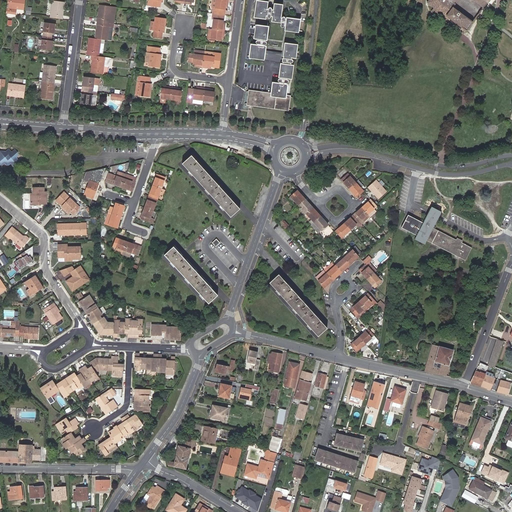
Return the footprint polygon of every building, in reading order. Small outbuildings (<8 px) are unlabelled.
[(7,0),(6,13),(16,14),(16,9),(24,10),(25,0),(7,0)] [(62,11),(64,11),(65,2),(53,0),(51,18),(61,19),(62,11)] [(228,4),(228,0),(216,0),(215,8),(213,8),(212,13),(224,15),(225,8),(226,3),(228,4)] [(298,31),(300,20),(287,18),(287,19),(285,19),(285,18),(284,17),(283,17),(282,17),(282,18),(281,18),(283,4),(274,3),(273,9),(272,9),(272,8),(271,7),(270,7),(269,7),(268,8),(268,9),(267,9),(268,1),(260,0),(256,0),(254,15),(266,17),(266,15),(267,16),(267,17),(269,18),(270,18),(271,17),(271,16),(272,16),(272,20),(281,21),(281,25),(281,26),(282,27),(283,27),(284,27),(284,26),(286,26),(286,29),(298,31)] [(429,0),(428,2),(435,7),(432,11),(463,34),(465,30),(466,31),(473,22),(453,7),(456,4),(454,2),(455,0),(471,0),(473,2),(475,1),(484,8),(490,0),(429,0)] [(98,18),(97,22),(99,22),(109,23),(112,6),(100,5),(98,14),(100,14),(99,18),(98,18)] [(212,29),(224,31),(225,27),(222,27),(223,23),(224,15),(212,13),(211,19),(214,19),(212,29)] [(164,32),(166,18),(155,17),(155,21),(151,21),(150,30),(153,31),(152,37),(162,38),(163,32),(164,32)] [(43,36),(52,37),(52,33),(53,29),(55,29),(55,23),(45,22),(43,36)] [(113,28),(114,24),(109,23),(99,22),(98,30),(96,30),(95,39),(101,39),(107,40),(109,28),(113,28)] [(224,35),(224,31),(212,29),(211,39),(220,41),(221,39),(221,34),(224,35)] [(51,40),(52,37),(43,36),(41,49),(52,50),(53,45),(51,45),(51,40)] [(92,55),(99,56),(99,53),(100,48),(101,43),(101,39),(95,39),(89,38),(88,47),(90,47),(88,55),(92,55)] [(290,79),(292,65),(291,65),(291,63),(292,63),(293,62),(293,61),(293,60),(292,59),(292,58),(295,58),(297,44),(285,42),(283,57),(284,57),(284,58),(283,58),(283,62),(283,63),(282,63),(280,78),(279,79),(278,80),(279,81),(279,82),(280,82),(280,83),(274,82),(272,94),(250,92),(249,103),(287,109),(289,97),(285,96),(286,83),(287,83),(288,82),(288,81),(288,80),(287,79),(287,78),(290,79)] [(150,53),(149,62),(148,67),(159,68),(161,54),(159,54),(160,48),(147,46),(146,52),(150,53)] [(205,56),(203,68),(207,68),(207,66),(211,67),(218,68),(220,54),(205,51),(205,56)] [(199,67),(203,68),(205,56),(189,53),(188,62),(193,63),(192,64),(195,64),(199,65),(199,67)] [(107,74),(109,58),(99,56),(92,55),(91,60),(92,60),(94,60),(93,64),(92,63),(91,72),(107,74)] [(43,78),(43,81),(52,83),(53,74),(55,75),(56,66),(45,64),(44,73),(41,72),(40,77),(43,78)] [(84,90),(93,91),(94,85),(98,85),(99,78),(83,76),(83,83),(85,83),(84,90)] [(138,96),(150,98),(151,83),(150,83),(151,77),(138,76),(137,82),(140,82),(139,95),(138,96)] [(52,83),(43,81),(40,98),(52,100),(53,91),(51,91),(52,83)] [(15,94),(15,96),(24,98),(25,85),(8,83),(7,93),(15,94)] [(165,99),(170,99),(172,87),(167,87),(167,89),(163,88),(161,88),(160,98),(165,99)] [(172,87),(170,99),(181,101),(182,91),(180,90),(177,90),(177,88),(172,87)] [(200,90),(188,88),(186,102),(192,103),(193,99),(203,101),(205,88),(200,87),(200,90)] [(205,88),(203,101),(213,102),(215,92),(213,91),(209,91),(210,88),(205,88)] [(97,96),(97,92),(93,91),(84,90),(83,94),(83,98),(81,98),(80,103),(91,105),(92,95),(97,96)] [(6,151),(0,150),(0,164),(1,166),(4,164),(7,166),(10,164),(13,167),(18,163),(18,152),(15,149),(11,151),(9,148),(6,151)] [(240,209),(191,155),(182,163),(231,217),(240,209)] [(340,180),(348,189),(356,182),(344,169),(338,174),(341,178),(340,180)] [(116,176),(112,175),(110,181),(115,183),(114,185),(121,188),(124,179),(123,178),(124,176),(117,173),(116,176)] [(137,177),(126,173),(124,179),(136,183),(137,177)] [(153,185),(161,188),(164,180),(165,180),(166,177),(159,175),(157,180),(155,179),(153,185)] [(100,180),(91,176),(84,196),(93,199),(100,180)] [(136,183),(124,179),(121,188),(127,190),(127,187),(133,189),(136,183)] [(348,189),(357,198),(364,191),(361,188),(364,185),(358,180),(356,182),(348,189)] [(165,190),(161,188),(153,185),(148,196),(151,197),(157,200),(159,194),(163,196),(165,190)] [(33,198),(31,198),(31,205),(38,205),(38,202),(41,202),(41,204),(46,204),(46,192),(44,192),(44,188),(33,188),(33,193),(33,198)] [(305,198),(297,190),(290,196),(298,205),(305,198)] [(62,206),(69,213),(71,211),(73,213),(79,207),(64,192),(56,200),(62,206)] [(287,199),(295,207),(298,205),(290,196),(287,199)] [(377,206),(381,202),(376,196),(372,200),(377,206)] [(153,211),(157,200),(151,197),(149,202),(147,201),(144,207),(153,211)] [(305,198),(298,205),(305,213),(312,207),(305,198)] [(368,214),(377,206),(372,200),(371,199),(361,207),(368,214)] [(123,211),(125,205),(116,203),(112,214),(119,216),(120,210),(123,211)] [(305,213),(298,205),(295,207),(303,215),(305,213)] [(68,214),(69,213),(62,206),(61,207),(68,214)] [(407,215),(401,227),(416,234),(414,238),(424,244),(426,240),(465,260),(471,248),(460,242),(461,241),(456,238),(455,239),(432,227),(440,211),(430,206),(421,222),(413,218),(407,215)] [(151,218),(153,211),(144,207),(140,219),(153,223),(154,219),(151,218)] [(320,215),(312,207),(305,213),(313,222),(320,215)] [(361,207),(353,215),(359,222),(362,224),(364,222),(365,220),(367,222),(371,218),(368,214),(361,207)] [(119,221),(117,220),(119,216),(112,214),(108,212),(104,224),(117,228),(119,221)] [(313,222),(305,213),(303,215),(309,222),(311,224),(313,222)] [(322,231),(329,225),(320,215),(313,222),(321,230),(322,231)] [(353,215),(344,223),(350,230),(356,224),(359,227),(360,227),(361,227),(363,226),(362,224),(359,222),(353,215)] [(313,222),(311,224),(311,225),(318,233),(321,230),(313,222)] [(344,223),(335,231),(341,238),(350,230),(344,223)] [(72,232),(81,232),(87,232),(87,224),(57,224),(57,235),(72,235),(72,232)] [(25,237),(12,226),(5,234),(9,238),(22,248),(29,239),(26,236),(25,237)] [(123,250),(124,250),(127,242),(121,240),(121,242),(115,240),(113,246),(116,247),(115,252),(122,255),(123,250)] [(299,240),(297,241),(306,251),(308,249),(299,240)] [(138,255),(141,247),(138,246),(138,247),(132,246),(133,244),(127,242),(124,250),(138,255)] [(76,253),(80,252),(80,246),(67,247),(67,245),(58,245),(59,256),(65,256),(65,260),(72,260),(72,258),(76,258),(76,253)] [(20,258),(17,260),(19,263),(18,264),(20,267),(25,264),(26,264),(27,264),(28,263),(28,262),(30,262),(33,260),(31,257),(33,256),(33,246),(25,251),(27,255),(24,257),(23,256),(22,257),(21,257),(21,258),(20,258)] [(218,295),(173,246),(164,255),(208,303),(218,295)] [(359,256),(353,250),(344,257),(350,264),(359,256)] [(9,262),(4,255),(0,257),(4,265),(9,262)] [(374,273),(376,270),(370,263),(373,260),(369,256),(363,261),(365,264),(359,270),(367,279),(374,273)] [(350,264),(344,257),(335,265),(341,272),(350,264)] [(332,280),(341,272),(335,265),(326,273),(332,280)] [(71,266),(60,270),(65,276),(71,271),(74,276),(66,281),(72,290),(80,285),(79,283),(86,279),(83,275),(85,273),(82,269),(78,271),(76,268),(74,270),(71,266)] [(326,273),(323,270),(315,278),(324,288),(332,280),(326,273)] [(79,283),(80,285),(89,279),(85,273),(83,275),(86,279),(79,283)] [(324,327),(277,273),(267,282),(315,335),(324,327)] [(374,273),(367,279),(375,288),(382,282),(374,273)] [(38,279),(35,274),(25,281),(30,288),(27,290),(30,296),(44,287),(40,282),(39,283),(37,280),(38,279)] [(377,303),(368,293),(359,301),(367,310),(372,305),(373,306),(377,303)] [(87,314),(97,307),(89,295),(84,298),(80,301),(78,301),(87,314)] [(367,310),(359,301),(350,309),(358,318),(367,310)] [(60,311),(54,302),(43,309),(53,324),(62,318),(58,312),(60,311)] [(102,315),(97,307),(87,314),(93,323),(101,318),(100,316),(102,315)] [(99,330),(99,331),(103,334),(103,333),(106,334),(113,335),(114,322),(107,322),(103,316),(101,318),(93,323),(97,329),(99,330)] [(133,338),(134,320),(130,320),(130,319),(125,318),(125,322),(125,331),(128,331),(128,337),(133,338)] [(138,321),(134,320),(133,338),(138,338),(139,332),(142,332),(143,319),(138,319),(138,321)] [(19,336),(20,322),(0,320),(0,336),(1,337),(2,335),(9,335),(19,336)] [(113,335),(113,336),(118,337),(118,333),(124,334),(125,331),(125,322),(120,322),(120,320),(114,320),(114,322),(113,335)] [(166,326),(166,325),(151,324),(151,336),(157,336),(157,337),(166,338),(166,326)] [(166,339),(170,339),(174,340),(174,339),(181,339),(181,327),(166,326),(166,338),(166,339)] [(24,336),(24,337),(28,337),(28,338),(37,339),(38,328),(20,327),(20,336),(24,336)] [(368,345),(376,338),(368,328),(359,337),(365,344),(366,343),(368,345)] [(356,352),(365,344),(359,337),(350,345),(356,352)] [(504,341),(497,339),(488,366),(495,367),(504,341)] [(424,371),(446,375),(454,350),(432,344),(424,371)] [(257,352),(249,350),(247,361),(251,362),(250,365),(254,366),(254,369),(258,370),(260,360),(256,359),(257,352)] [(279,372),(282,354),(272,352),(272,354),(270,354),(268,363),(270,363),(268,369),(279,372)] [(139,357),(139,354),(135,353),(134,370),(140,370),(140,369),(146,369),(146,358),(139,357)] [(153,358),(146,358),(146,369),(151,369),(151,371),(157,371),(158,354),(153,354),(153,358)] [(162,355),(158,354),(157,371),(157,372),(166,372),(166,360),(166,359),(162,359),(162,355)] [(174,375),(175,356),(171,356),(171,360),(166,360),(166,372),(165,374),(174,375)] [(108,359),(108,370),(113,370),(112,376),(123,376),(123,364),(118,364),(118,357),(111,357),(111,359),(108,359)] [(100,370),(108,370),(108,359),(96,358),(89,363),(91,366),(96,373),(100,370)] [(219,367),(216,367),(215,372),(225,374),(226,370),(233,371),(235,361),(231,360),(230,367),(220,365),(219,367)] [(293,378),(296,378),(299,364),(289,362),(285,385),(292,387),(293,378)] [(91,382),(98,377),(96,373),(91,366),(87,369),(85,366),(82,368),(91,382)] [(499,374),(500,369),(495,367),(488,366),(487,371),(498,375),(499,374)] [(91,382),(82,368),(79,370),(81,373),(77,376),(83,385),(86,390),(93,385),(91,382)] [(300,378),(311,380),(312,372),(301,370),(300,378)] [(471,383),(476,385),(481,373),(476,371),(471,383)] [(65,379),(73,390),(78,387),(78,388),(83,385),(77,376),(74,372),(65,379)] [(476,385),(481,386),(484,377),(485,374),(481,372),(481,373),(476,385)] [(318,373),(315,386),(323,388),(327,375),(318,373)] [(481,386),(495,391),(497,386),(492,384),(493,381),(484,377),(481,386)] [(56,385),(59,390),(64,398),(69,395),(68,393),(73,390),(65,379),(56,385)] [(53,380),(40,388),(46,398),(51,395),(59,390),(56,385),(53,380)] [(295,397),(301,399),(302,397),(307,398),(311,383),(300,380),(295,397)] [(364,384),(355,382),(350,401),(358,403),(360,399),(363,400),(366,391),(362,390),(364,384)] [(371,389),(366,405),(367,405),(367,408),(378,411),(380,405),(376,404),(379,391),(376,391),(378,384),(374,383),(372,389),(371,389)] [(497,392),(508,394),(510,389),(506,388),(504,387),(505,384),(500,383),(497,392)] [(228,398),(231,386),(221,384),(219,396),(228,398)] [(236,398),(247,400),(250,388),(238,386),(236,398)] [(403,400),(405,389),(395,387),(391,400),(387,399),(384,410),(388,411),(390,405),(403,408),(405,400),(403,400)] [(106,414),(118,407),(113,400),(109,402),(105,397),(110,394),(111,397),(116,395),(111,388),(95,399),(106,414)] [(150,395),(150,389),(134,389),(134,400),(149,400),(149,395),(150,395)] [(275,402),(278,391),(273,390),(270,401),(275,402)] [(443,411),(448,394),(436,390),(431,407),(443,411)] [(55,400),(51,395),(46,398),(50,403),(55,400)] [(134,400),(134,411),(149,412),(150,406),(148,406),(149,400),(134,400)] [(468,412),(470,413),(472,406),(460,403),(454,422),(458,423),(459,421),(465,423),(468,412)] [(302,422),(307,406),(302,404),(298,420),(302,422)] [(214,410),(213,418),(224,420),(227,408),(213,405),(212,410),(214,410)] [(285,408),(280,406),(275,430),(281,431),(285,410),(285,408)] [(466,425),(470,413),(468,412),(465,423),(459,421),(458,423),(466,425)] [(128,414),(125,416),(134,431),(139,428),(138,426),(142,424),(136,414),(130,418),(128,414)] [(123,422),(117,426),(123,434),(127,432),(129,434),(134,431),(125,416),(121,419),(123,422)] [(71,432),(78,427),(77,425),(79,424),(75,418),(69,422),(66,417),(56,424),(61,432),(66,429),(68,434),(71,432)] [(491,421),(481,417),(471,439),(473,440),(481,443),(491,421)] [(437,423),(437,422),(430,419),(428,424),(439,429),(441,424),(437,423)] [(123,435),(117,426),(110,431),(108,432),(111,437),(115,443),(122,438),(121,436),(123,435)] [(201,440),(214,443),(217,429),(204,426),(201,440)] [(422,430),(420,437),(417,444),(426,448),(433,431),(422,426),(421,430),(422,430)] [(272,437),(278,438),(278,435),(273,433),(274,430),(272,429),(270,436),(272,437)] [(81,439),(79,435),(74,438),(71,432),(68,434),(62,438),(64,442),(62,443),(66,448),(77,442),(81,439)] [(363,440),(336,433),(333,445),(360,452),(363,440)] [(111,437),(101,442),(98,445),(105,455),(117,447),(115,443),(111,437)] [(269,450),(277,453),(281,439),(278,438),(272,437),(269,450)] [(85,441),(83,438),(81,439),(77,442),(68,447),(72,453),(74,452),(76,455),(85,450),(81,444),(85,441)] [(186,469),(190,447),(192,438),(188,438),(186,446),(178,445),(175,462),(169,461),(168,465),(186,469)] [(479,448),(481,443),(473,440),(471,445),(479,448)] [(19,451),(0,450),(0,461),(32,462),(32,459),(40,460),(40,449),(32,449),(32,445),(19,444),(19,451)] [(230,472),(229,475),(234,476),(240,450),(230,447),(228,456),(225,456),(221,470),(230,472)] [(317,448),(314,460),(354,473),(358,461),(317,448)] [(269,450),(266,449),(265,449),(264,454),(265,454),(264,460),(261,460),(259,467),(264,469),(269,452),(269,450)] [(293,458),(299,460),(301,451),(295,449),(294,454),(293,458)] [(275,453),(269,452),(264,469),(259,467),(247,464),(245,475),(256,478),(257,475),(269,478),(275,453)] [(406,460),(384,454),(381,465),(393,468),(392,471),(402,474),(406,460)] [(372,478),(377,459),(370,456),(364,475),(372,478)] [(441,460),(431,456),(430,461),(422,458),(417,471),(431,475),(433,469),(438,470),(441,460)] [(490,467),(484,464),(480,473),(504,484),(509,473),(491,465),(490,467)] [(297,465),(294,476),(301,478),(305,467),(297,465)] [(362,465),(358,479),(365,482),(366,478),(360,476),(364,465),(362,465)] [(458,477),(452,469),(445,475),(447,478),(448,493),(447,497),(445,496),(443,501),(452,505),(459,488),(458,477)] [(412,503),(420,478),(412,476),(404,503),(405,504),(403,510),(409,511),(410,511),(414,503),(412,503)] [(347,483),(332,479),(330,485),(332,486),(336,487),(345,490),(347,483)] [(106,485),(109,485),(109,480),(96,480),(96,490),(106,490),(106,487),(106,485)] [(483,485),(474,480),(469,489),(487,498),(491,490),(483,485)] [(11,493),(8,493),(9,499),(22,498),(21,486),(10,487),(10,491),(11,493)] [(43,486),(32,487),(32,492),(30,492),(30,498),(44,496),(43,486)] [(155,488),(152,487),(147,495),(150,496),(145,505),(153,509),(164,491),(156,486),(155,488)] [(262,499),(241,486),(234,497),(257,511),(262,499)] [(66,499),(65,487),(54,488),(54,491),(52,491),(53,500),(66,499)] [(76,493),(73,493),(73,500),(87,499),(87,487),(76,488),(76,491),(76,493)] [(276,488),(270,507),(288,511),(290,502),(281,499),(282,493),(288,495),(289,491),(288,490),(277,487),(276,488)] [(362,509),(370,511),(375,500),(383,502),(386,494),(378,491),(376,498),(357,492),(354,501),(361,504),(362,502),(364,503),(362,509)] [(175,494),(168,506),(174,509),(172,511),(184,511),(186,509),(180,505),(184,499),(175,494)] [(338,511),(340,505),(329,501),(327,508),(338,511)]
